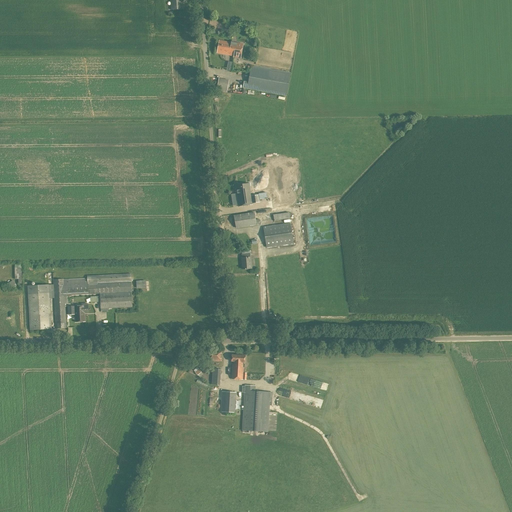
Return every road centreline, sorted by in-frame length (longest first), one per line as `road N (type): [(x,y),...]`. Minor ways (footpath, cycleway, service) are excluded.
road 1 (unclassified): [(227,341),(200,0)]
road 2 (unclassified): [(227,341),(511,337)]
road 3 (unknown): [(271,340),(265,320),(433,319),(452,338)]
road 4 (unclassified): [(183,342),(0,344)]
road 5 (unclassified): [(132,511),(183,342)]
